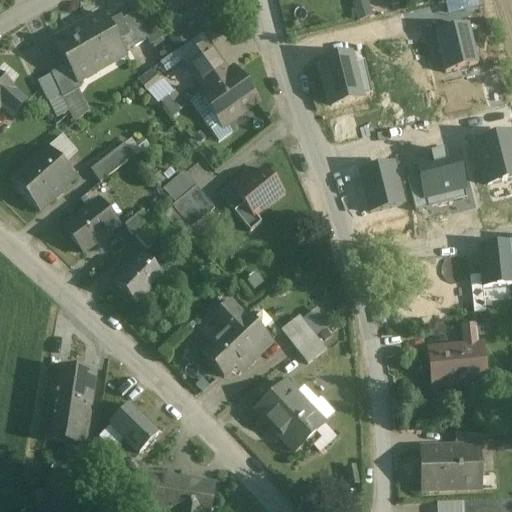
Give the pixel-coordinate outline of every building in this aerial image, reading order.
[(167,0),(172,10),(192,0),(167,0)] [(132,15),(146,41),(149,46),(164,38),(146,7),(132,15)] [(101,15),(52,43),(66,66),(76,84),(78,83),(103,69),(98,60),(118,48),(123,57),(125,56),(101,15)] [(146,41),(132,15),(118,23),(133,49),(146,41)] [(467,26),(435,35),(445,74),(477,66),(467,26)] [(227,77),(206,47),(185,62),(206,92),(227,77)] [(103,69),(123,57),(118,48),(98,60),(103,69)] [(350,56),(320,63),(331,107),(361,100),(360,99),(352,64),(350,56)] [(363,62),(352,64),(360,99),(372,96),(363,62)] [(76,84),(66,66),(50,75),(62,100),(81,89),(78,83),(76,84)] [(149,91),(163,80),(157,71),(142,81),(149,91)] [(206,92),(199,96),(222,127),(256,103),(234,72),(227,77),(206,92)] [(0,108),(0,109),(14,93),(0,81),(0,108)] [(176,91),(162,101),(174,116),(187,106),(176,91)] [(14,93),(0,109),(11,118),(25,103),(14,93)] [(136,135),(95,165),(108,178),(146,148),(136,135)] [(511,146),(509,136),(476,144),(487,187),(511,180),(511,146)] [(73,181),(47,151),(11,183),(38,214),(54,200),(53,199),(73,181)] [(430,160),(415,163),(418,176),(428,210),(453,204),(450,193),(463,190),(454,153),(444,156),(444,152),(429,156),(430,160)] [(391,166),(360,174),(370,215),(402,207),(391,166)] [(282,195),(263,171),(248,184),(242,176),(229,187),(244,205),(254,218),(256,216),(282,195)] [(415,213),(428,210),(418,176),(407,179),(415,213)] [(216,213),(197,188),(170,209),(192,233),(216,213)] [(98,203),(76,220),(62,230),(82,256),(118,228),(98,203)] [(244,205),(233,212),(250,231),(261,223),(256,216),(254,218),(244,205)] [(167,230),(146,208),(129,222),(151,244),(167,230)] [(511,254),(511,247),(478,251),(481,277),(482,289),(511,286),(511,254)] [(163,280),(140,258),(113,285),(136,308),(163,280)] [(485,313),(482,289),(481,277),(469,279),(473,315),(485,313)] [(242,317),(230,304),(214,319),(227,332),(202,356),(223,381),(238,366),(243,372),(272,345),(244,315),(242,317)] [(298,318),(280,333),(289,343),(307,329),(298,318)] [(307,329),(289,343),(297,354),(315,340),(307,329)] [(473,329),(461,330),(463,348),(476,347),(475,329),(473,329)] [(315,340),(297,354),(307,367),(325,352),(315,340)] [(463,348),(430,352),(430,350),(428,350),(433,391),(434,391),(434,390),(483,384),(483,386),(485,386),(481,345),(479,345),(479,346),(476,347),(463,348)] [(95,375),(55,369),(49,412),(81,417),(88,418),(95,375)] [(324,428),(284,385),(254,413),(295,456),(324,428)] [(158,437),(127,408),(108,427),(139,457),(158,437)] [(81,417),(49,412),(44,442),(76,447),(81,417)] [(455,436),(456,451),(478,450),(478,451),(487,451),(487,437),(455,436)] [(456,451),(421,452),(423,494),(479,492),(478,451),(478,450),(456,451)] [(205,511),(209,488),(142,477),(136,510),(145,511),(205,511)] [(511,511),(511,503),(463,505),(462,511),(511,511)]
